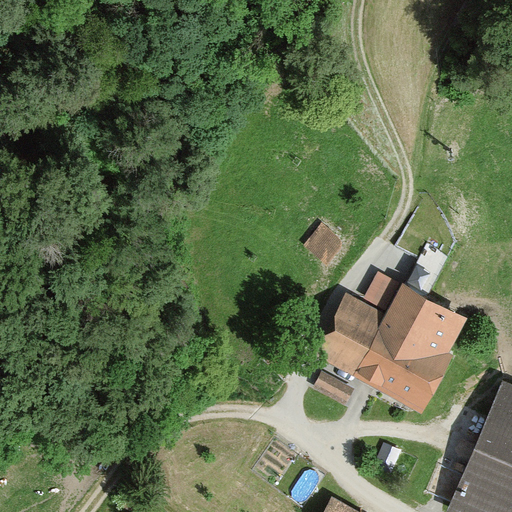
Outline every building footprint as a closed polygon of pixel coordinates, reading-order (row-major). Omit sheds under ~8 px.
[(310,243),(326,256),(339,240),(322,227),(310,243)] [(418,393),(459,317),(431,302),(434,296),(405,281),(406,279),(383,266),(360,309),(347,302),(324,344),(418,393)] [(315,389),(350,406),(358,391),(323,373),(315,389)] [(511,511),(511,425),(490,417),(453,503),(476,511),(511,511)] [(397,449),(386,444),(379,458),(391,463),(397,449)] [(320,511),(361,511),(330,495),(320,511)]
